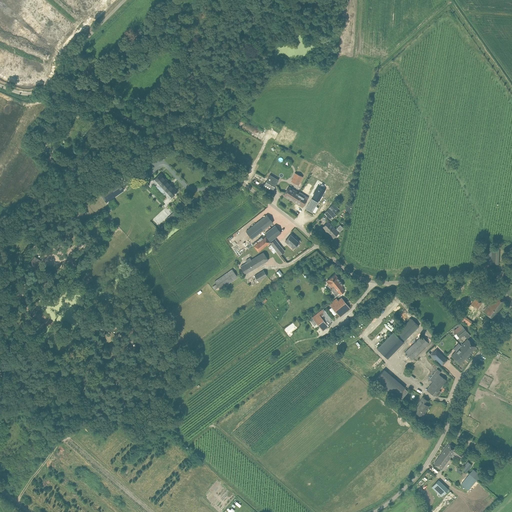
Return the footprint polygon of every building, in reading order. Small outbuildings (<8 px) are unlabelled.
[(89,73),(83,67),(80,71),(86,77),(89,73)] [(75,126),(80,131),(88,123),(84,118),(75,126)] [(169,199),(171,197),(177,191),(161,174),(161,173),(153,181),(157,186),(156,186),(164,195),(165,194),(169,199)] [(300,182),(301,178),(302,176),(295,173),(291,181),(298,185),(300,186),(301,183),(300,182)] [(270,175),(262,188),(270,192),(278,180),(270,175)] [(102,194),(107,202),(124,190),(120,184),(114,189),(112,186),(102,194)] [(283,195),(293,202),(298,194),(288,188),(283,195)] [(315,192),(313,197),(319,200),(324,191),(320,188),(317,193),(315,192)] [(300,196),(298,194),(293,202),(303,208),(308,199),(301,195),(300,196)] [(318,208),(315,206),(318,202),(311,199),(306,208),(312,212),(312,211),(315,213),(318,208)] [(330,207),(324,213),(330,219),(336,214),(334,213),(339,208),(334,203),(329,207),(330,207)] [(169,215),(169,214),(170,213),(169,209),(161,213),(163,217),(169,215)] [(267,215),(246,231),(252,239),(273,223),(267,215)] [(333,238),(337,234),(343,229),(339,225),(335,229),(328,222),(323,227),(333,238)] [(270,241),(277,236),(281,233),(275,225),(265,234),(270,241)] [(298,243),(298,242),(291,235),(285,241),(293,248),(294,247),(295,247),(296,247),(297,247),(298,247),(298,246),(298,245),(298,244),(298,243)] [(254,246),(258,252),(270,242),(266,236),(254,246)] [(270,243),(277,251),(281,247),(275,239),(270,243)] [(276,251),(271,245),(268,247),(273,254),(276,251)] [(498,264),(498,259),(499,248),(483,248),(482,263),(498,264)] [(245,274),(268,260),(263,252),(251,260),(250,258),(246,260),(247,262),(240,267),(242,270),(245,274)] [(215,290),(219,287),(220,289),(238,277),(232,269),(215,281),(216,284),(212,287),(215,290)] [(258,281),(267,276),(264,270),(255,276),(258,281)] [(337,277),(335,274),(326,281),(329,284),(330,283),(336,291),(337,290),(340,294),(344,291),(341,287),(343,285),(337,278),(337,277)] [(500,290),(509,295),(511,289),(511,280),(508,278),(500,290)] [(477,297),(464,313),(472,319),(480,309),(478,308),(491,290),(486,286),(478,298),(477,297)] [(484,312),(493,319),(499,313),(506,301),(497,294),(487,307),(486,307),(485,308),(486,309),(484,312)] [(333,300),(329,304),(340,317),(350,308),(341,298),(339,300),(338,299),(337,300),(338,300),(335,302),(333,300)] [(318,313),(312,317),(323,331),(323,330),(328,326),(331,324),(328,320),(325,322),(321,317),(324,315),(321,311),(318,313)] [(458,318),(469,326),(472,322),(460,314),(458,318)] [(377,349),(388,359),(420,326),(411,318),(396,335),(393,332),(377,349)] [(454,331),(456,334),(459,338),(467,332),(461,325),(454,331)] [(113,332),(106,336),(108,341),(113,339),(112,336),(114,335),(113,332)] [(405,352),(412,360),(429,343),(422,336),(405,352)] [(468,339),(462,345),(470,353),(476,347),(468,339)] [(460,364),(470,353),(462,345),(452,356),(460,364)] [(438,361),(443,356),(439,352),(438,353),(435,350),(431,355),(438,361)] [(446,380),(441,376),(439,374),(441,372),(437,369),(430,379),(433,382),(426,390),(433,395),(446,380)] [(405,388),(383,370),(375,380),(397,398),(405,388)] [(428,401),(422,397),(420,401),(421,401),(414,412),(423,416),(429,406),(426,404),(428,401)] [(463,454),(453,447),(449,444),(442,453),(449,458),(453,453),(460,458),(463,454)] [(449,458),(442,453),(434,464),(441,470),(444,466),(449,458)] [(462,468),(467,472),(472,465),(467,462),(462,468)] [(469,474),(476,480),(480,475),(473,470),(469,474)] [(476,480),(469,474),(461,484),(468,490),(476,480)] [(448,489),(438,480),(432,487),(441,496),(448,489)] [(441,511),(456,497),(450,491),(430,511),(441,511)]
